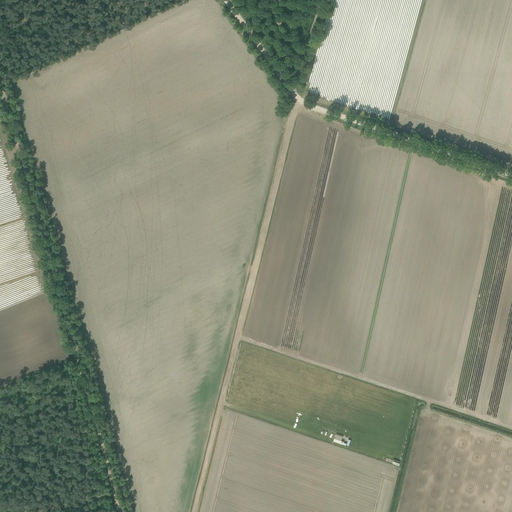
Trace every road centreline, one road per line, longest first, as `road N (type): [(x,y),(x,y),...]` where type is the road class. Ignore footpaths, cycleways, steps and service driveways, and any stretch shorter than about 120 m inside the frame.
road 1 (track): [(121,511),(0,81)]
road 2 (track): [(295,96),(196,511)]
road 3 (track): [(295,96),(511,175)]
